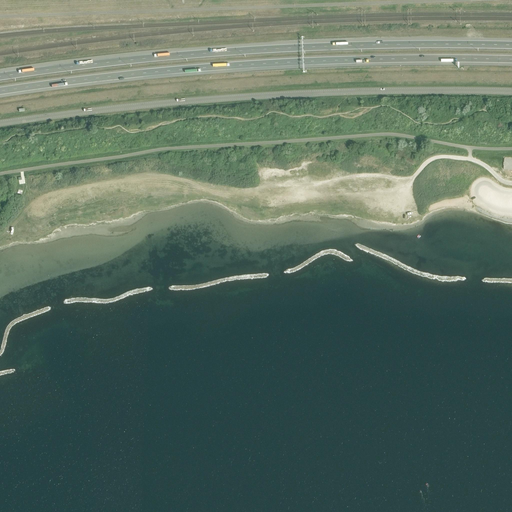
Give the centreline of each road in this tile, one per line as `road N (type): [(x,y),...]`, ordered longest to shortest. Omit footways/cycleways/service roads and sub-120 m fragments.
road 1 (trunk): [(511,45),(274,48),(0,77)]
road 2 (unclassified): [(0,123),(277,95),(511,92)]
road 3 (trunk): [(0,90),(266,63),(511,59)]
